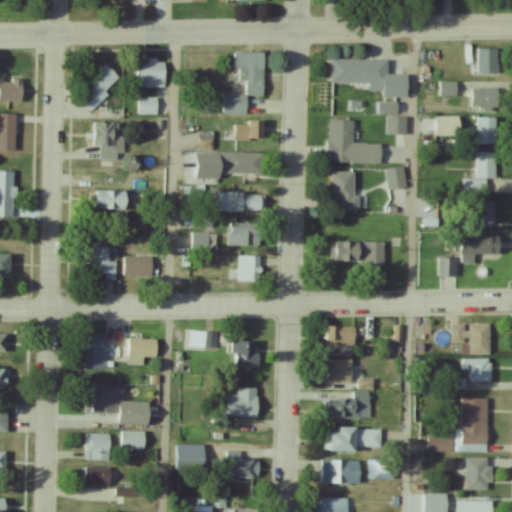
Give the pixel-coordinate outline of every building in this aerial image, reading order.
[(497,75),(497,49),(478,49),(478,75),(497,75)] [(265,54),(236,53),(235,81),(245,81),(245,96),(224,95),(223,114),(247,115),(247,95),(263,96),(265,54)] [(332,84),(367,85),(367,90),(387,90),(388,60),(333,59),(332,84)] [(138,87),(166,87),(166,62),(138,62),(138,87)] [(92,86),(79,98),(90,110),(121,80),(106,63),(87,81),(92,86)] [(23,81),(3,80),(3,72),(0,71),(0,101),(22,102),(23,81)] [(499,89),(471,89),(471,109),(499,109),(499,89)] [(159,98),(138,98),(138,114),(159,114),(159,98)] [(0,150),(15,150),(15,114),(0,113),(0,150)] [(436,117),(436,136),(460,136),(460,126),(451,126),(451,117),(436,117)] [(496,117),(475,117),(475,144),(496,144),(496,117)] [(329,163),(381,163),(382,144),(353,144),(354,121),(329,120),(329,163)] [(265,141),(265,122),(250,122),(250,129),(236,129),(236,141),(265,141)] [(93,146),(100,146),(99,160),(120,160),(120,123),(93,123),(93,146)] [(495,179),(495,152),(477,152),(477,179),(463,179),(463,196),(487,196),(487,179),(495,179)] [(263,154),(198,153),(198,176),(263,177),(263,154)] [(406,188),(404,167),(386,169),(387,190),(406,188)] [(0,217),(13,218),(13,171),(0,171),(0,217)] [(356,172),(332,172),(332,199),(340,199),(340,209),(356,209),(356,172)] [(128,191),(92,191),(92,209),(128,209),(128,191)] [(265,194),(221,194),(221,212),(265,212),(265,194)] [(470,229),(495,229),(495,202),(470,202),(470,229)] [(228,246),(260,246),(260,223),(228,223),(228,246)] [(475,263),(475,256),(501,256),(501,246),(494,246),(494,238),(471,238),(471,245),(463,245),(463,263),(475,263)] [(384,242),(334,242),(334,264),(384,264),(384,242)] [(116,278),(116,260),(109,260),(109,246),(90,246),(90,278),(116,278)] [(0,276),(11,276),(11,255),(0,254),(0,276)] [(152,277),(152,255),(123,255),(123,277),(152,277)] [(260,282),(260,256),(238,256),(238,282),(260,282)] [(439,277),(456,277),(456,258),(439,258),(439,277)] [(452,324),(452,342),(471,342),(471,355),(490,354),(490,323),(452,324)] [(326,325),(326,348),(354,348),(354,325),(326,325)] [(206,331),(189,331),(189,346),(206,346),(206,331)] [(0,333),(0,351),(8,352),(8,333),(0,333)] [(107,336),(82,336),(82,368),(107,368),(107,336)] [(129,365),(143,365),(143,355),(156,355),(156,338),(129,338),(129,365)] [(239,353),(239,365),(258,365),(258,340),(229,340),(229,352),(239,353)] [(326,383),(353,383),(353,357),(326,357),(326,383)] [(491,358),(463,358),(463,370),(469,370),(469,381),(491,381),(491,358)] [(0,388),(10,388),(10,366),(0,366),(0,388)] [(372,387),(372,379),(360,379),(360,387),(372,387)] [(227,395),(227,416),(258,416),(258,387),(238,387),(238,395),(227,395)] [(119,424),(150,424),(150,401),(119,400),(119,389),(87,388),(86,412),(120,412),(119,424)] [(326,416),(371,416),(371,391),(326,391),(326,416)] [(488,449),(487,397),(460,397),(460,449),(488,449)] [(8,408),(0,408),(0,430),(8,431),(8,408)] [(381,450),(381,427),(328,427),(327,449),(381,450)] [(121,449),(145,449),(145,430),(121,430),(121,449)] [(109,433),(85,433),(85,460),(109,460),(109,433)] [(428,451),(452,451),(452,436),(428,436),(428,451)] [(176,470),(205,470),(205,444),(176,444),(176,470)] [(223,477),(259,477),(259,459),(241,459),(241,452),(223,452),(223,477)] [(466,489),(491,489),(491,457),(466,457),(466,489)] [(395,458),(368,458),(368,478),(395,478),(395,458)] [(321,483),(361,483),(361,459),(321,459),(321,483)] [(110,466),(84,466),(84,485),(110,485),(110,466)] [(350,511),(351,497),(321,497),(321,511),(350,511)] [(457,511),(492,511),(493,500),(458,500),(457,511)]
